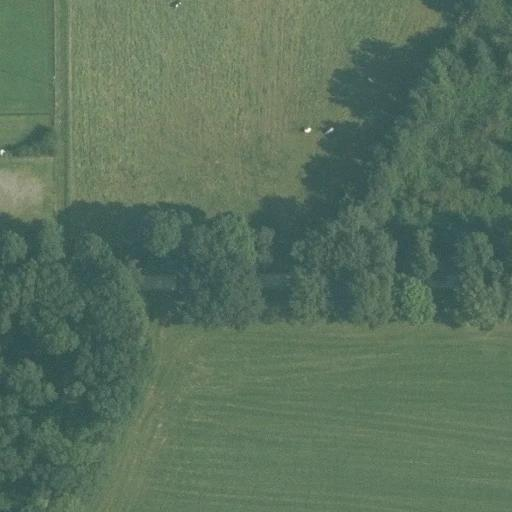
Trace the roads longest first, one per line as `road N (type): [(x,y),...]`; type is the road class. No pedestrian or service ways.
road 1 (track): [(328,276),(473,0)]
road 2 (track): [(63,0),(66,277)]
road 3 (track): [(92,277),(328,276)]
road 4 (track): [(328,276),(511,274)]
